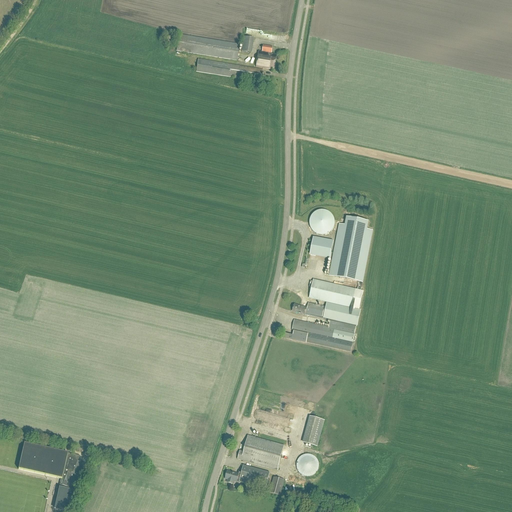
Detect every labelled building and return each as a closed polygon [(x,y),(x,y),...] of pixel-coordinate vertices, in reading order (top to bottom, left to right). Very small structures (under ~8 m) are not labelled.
[(165,45),(168,47),(171,47),(173,46),(175,43),(175,40),(175,38),(172,36),(170,35),(167,36),(164,37),(163,40),(164,43),(165,45)] [(237,62),(240,45),(179,35),(176,52),(237,62)] [(271,55),(272,48),(263,46),(262,53),(258,52),(256,68),(272,70),(272,69),(274,69),(276,56),(271,55)] [(261,83),(263,71),(199,60),(197,73),(261,83)] [(309,224),(310,228),(312,231),(314,233),(317,235),(321,236),(324,236),(328,235),(331,233),(333,230),(334,227),(335,223),(335,220),(333,216),(331,214),(328,212),(325,210),(321,210),(318,211),(315,212),(312,214),(310,217),(309,221),(309,224)] [(339,225),(329,276),(363,283),(373,231),(367,230),(369,222),(346,218),(345,226),(339,225)] [(310,255),(329,259),(332,241),(313,238),(310,255)] [(364,292),(356,290),(314,281),(310,299),(326,303),(325,308),(309,304),(308,309),(301,307),(295,305),(292,312),(299,314),(299,315),(305,317),(305,316),(331,321),(329,328),(295,320),(292,331),(294,332),(293,337),(284,335),(283,339),(306,344),(351,353),(360,311),(364,292)] [(251,410),(248,417),(255,420),(257,412),(251,410)] [(307,419),(301,446),(317,449),(323,422),(307,419)] [(278,471),(285,446),(249,436),(244,453),(240,452),(238,460),(278,471)] [(77,461),(67,459),(67,455),(24,444),(18,470),(62,480),(64,481),(62,486),(73,490),(79,477),(78,477),(84,464),(77,461)] [(319,464),(317,461),(315,458),(312,456),(308,455),(304,456),(301,457),(298,460),(297,464),(297,468),(298,471),(300,474),(304,476),(307,477),(311,476),(315,475),(317,472),(319,468),(319,464)] [(266,490),(270,473),(244,466),(242,473),(240,473),(239,475),(228,472),(226,480),(229,481),(228,483),(234,485),(235,482),(240,483),(266,490)] [(280,496),(285,481),(273,478),(269,493),(280,496)] [(61,490),(57,510),(66,511),(68,511),(73,492),(61,490)]
